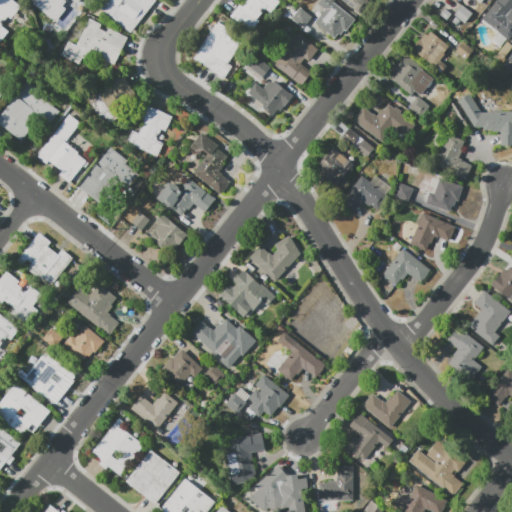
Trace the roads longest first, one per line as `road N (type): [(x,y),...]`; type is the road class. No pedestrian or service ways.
road 1 (residential): [(9,511),(409,0)]
road 2 (residential): [(163,65),(178,86),(252,135),(280,165),(384,336),(442,403),(511,457)]
road 3 (residential): [(0,166),(174,304)]
road 4 (residential): [(395,348),(480,252),(504,185)]
road 5 (residential): [(306,438),(384,336)]
